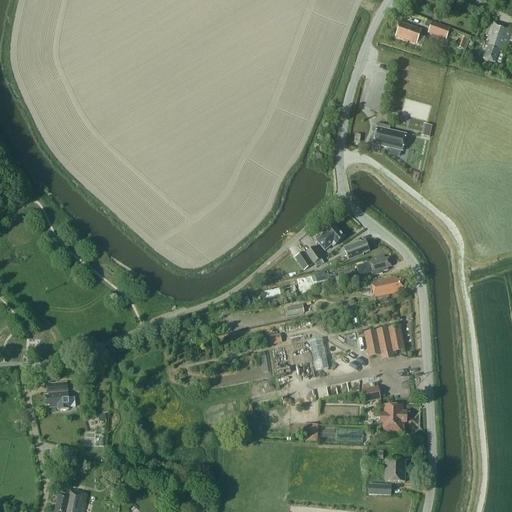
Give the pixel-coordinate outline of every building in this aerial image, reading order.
[(446,39),(448,33),(450,29),(432,22),(428,34),(440,38),(441,37),(446,39)] [(511,42),(511,30),(492,23),(487,37),(488,37),(486,41),(488,42),(485,48),(488,49),(484,60),(495,64),(496,62),(499,53),(504,55),(508,45),(510,41),(511,42)] [(417,45),(420,36),(421,31),(401,24),(396,37),(417,45)] [(425,38),(420,36),(417,45),(422,46),(425,38)] [(499,53),(496,62),(501,64),(505,55),(504,55),(499,53)] [(384,129),(384,130),(377,128),(373,145),(384,147),(403,151),(406,134),(384,129)] [(317,241),(325,251),(332,245),(334,247),(345,238),(334,226),(325,234),(317,241)] [(362,243),(361,242),(344,248),(349,261),(363,256),(363,255),(370,252),(366,242),(362,243)] [(315,247),(306,253),(314,264),(318,269),(325,265),(321,260),(322,259),(315,247)] [(313,265),(304,252),(295,258),(304,271),(313,265)] [(385,256),(384,256),(369,260),(373,275),(376,274),(377,275),(383,274),(383,272),(389,271),(388,268),(391,267),(389,258),(385,259),(385,256)] [(359,283),(356,270),(348,272),(349,275),(338,277),(340,284),(350,282),(351,285),(359,283)] [(310,290),(338,284),(336,275),(329,276),(328,274),(316,277),(315,277),(297,281),(301,295),(311,293),(310,290)] [(397,280),(396,278),(371,283),(374,298),(400,293),(399,290),(404,289),(402,279),(397,280)] [(265,290),(266,298),(282,295),(280,288),(265,290)] [(287,308),(288,316),(304,314),(302,305),(287,308)] [(394,359),(393,353),(405,350),(400,326),(364,334),(369,358),(380,355),(381,355),(382,361),(394,359)] [(280,334),(269,337),(271,346),(282,343),(280,334)] [(322,339),(309,342),(316,372),(329,369),(322,339)] [(295,364),(312,362),(311,354),(294,355),(295,364)] [(59,411),(70,410),(70,408),(69,398),(67,383),(48,385),(49,396),(45,396),(46,406),(50,405),(50,408),(58,407),(59,411)] [(378,387),(371,389),(370,385),(363,386),(364,390),(362,391),(365,404),(381,400),(378,387)] [(403,406),(384,405),(384,414),(381,414),(381,423),(384,423),(383,431),(404,432),(404,423),(407,423),(407,412),(403,412),(403,406)] [(319,428),(310,428),(310,440),(319,440),(319,428)] [(363,430),(339,429),(338,442),(363,443),(363,430)] [(58,446),(56,453),(71,457),(73,450),(58,446)] [(386,471),(405,471),(406,460),(386,460),(386,471)] [(405,482),(405,471),(386,471),(385,482),(405,482)] [(112,481),(111,490),(125,493),(127,484),(112,481)] [(391,485),(369,485),(368,496),(391,497),(391,485)] [(55,511),(83,511),(88,495),(66,491),(65,495),(60,494),(55,511)]
